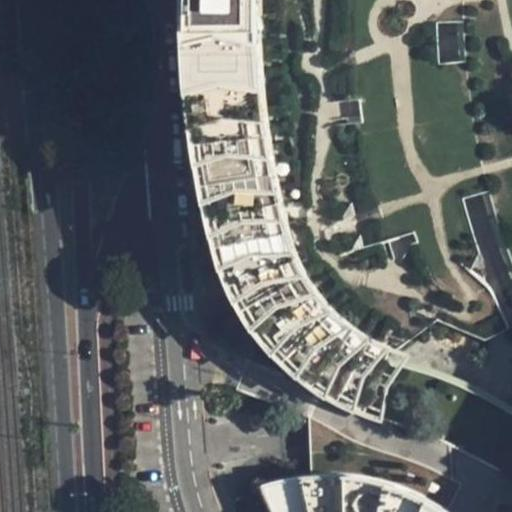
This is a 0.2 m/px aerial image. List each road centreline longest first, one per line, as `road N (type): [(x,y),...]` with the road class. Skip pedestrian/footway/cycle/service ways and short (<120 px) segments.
road 1 (primary): [(25,0),(61,511)]
road 2 (unknown): [(511,485),(372,435),(314,430),(179,442)]
road 3 (residential): [(158,193),(182,476),(197,511)]
road 4 (primary): [(97,275),(91,0)]
road 5 (primary): [(104,511),(97,275)]
road 6 (residential): [(145,0),(158,193)]
